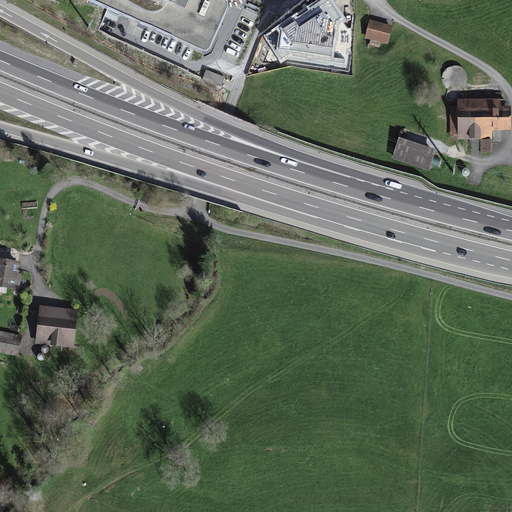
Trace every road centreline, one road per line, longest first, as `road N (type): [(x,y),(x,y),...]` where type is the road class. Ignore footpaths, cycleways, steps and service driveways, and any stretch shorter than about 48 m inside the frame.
road 1 (motorway): [(495,227),(218,123),(0,10)]
road 2 (motorway): [(0,92),(268,192),(511,260)]
road 3 (motorway): [(0,127),(378,240),(511,265)]
road 4 (motorway): [(495,227),(208,141),(0,59)]
road 5 (track): [(200,205),(207,226),(511,289)]
road 6 (track): [(200,205),(175,213),(89,183),(49,190),(37,250),(41,299)]
road 7 (track): [(273,0),(200,205)]
road 8 (track): [(511,92),(483,65),(369,0)]
